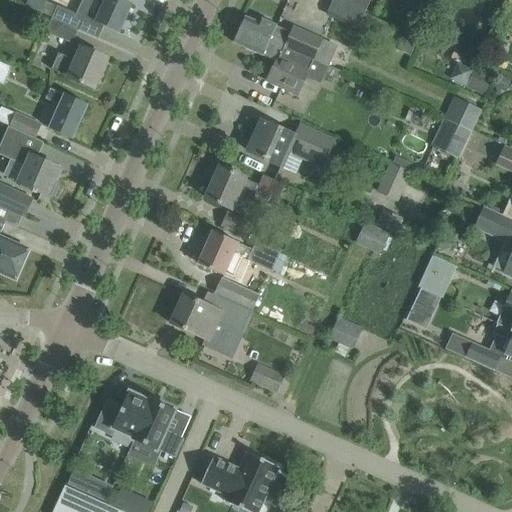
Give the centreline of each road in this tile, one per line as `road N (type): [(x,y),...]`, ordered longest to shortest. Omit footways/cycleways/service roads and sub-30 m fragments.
road 1 (tertiary): [(66,326),(209,0)]
road 2 (residential): [(217,394),(479,511)]
road 3 (residential): [(66,326),(217,394)]
road 4 (tertiary): [(0,471),(66,326)]
road 5 (residential): [(217,394),(165,511)]
